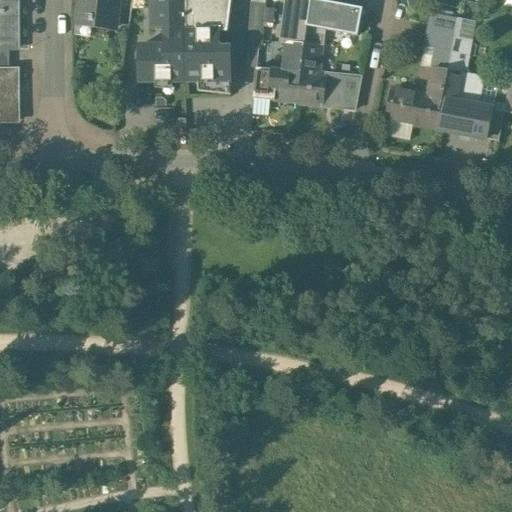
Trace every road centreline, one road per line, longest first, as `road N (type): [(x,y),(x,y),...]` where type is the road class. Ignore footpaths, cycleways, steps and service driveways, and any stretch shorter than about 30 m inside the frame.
road 1 (residential): [(49,161),(261,162),(354,174)]
road 2 (residential): [(354,174),(386,0)]
road 3 (residential): [(49,161),(48,0)]
road 4 (residential): [(354,174),(511,203)]
